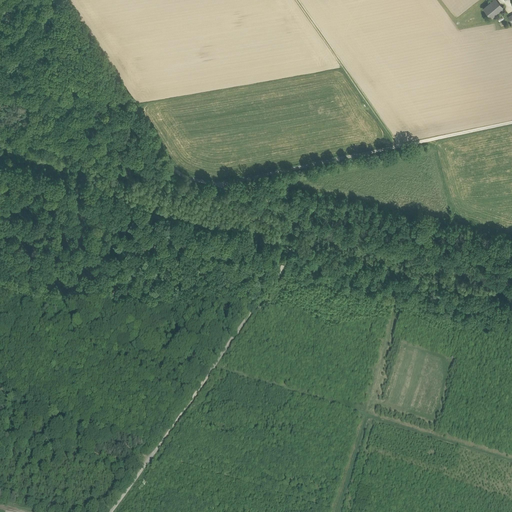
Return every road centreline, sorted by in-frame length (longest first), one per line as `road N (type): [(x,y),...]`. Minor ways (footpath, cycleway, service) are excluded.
road 1 (unclassified): [(64,0),(175,169),(216,184),(284,170)]
road 2 (track): [(511,460),(213,366)]
road 3 (track): [(111,511),(282,266)]
road 4 (track): [(0,183),(282,266)]
road 5 (track): [(0,127),(259,197)]
road 6 (unclassified): [(511,122),(284,170)]
road 7 (track): [(511,312),(290,251)]
road 8 (track): [(137,474),(115,435),(0,397)]
road 9 (track): [(290,251),(301,212),(216,184)]
